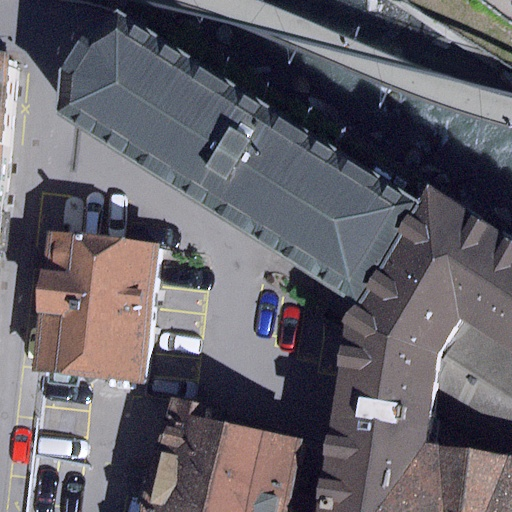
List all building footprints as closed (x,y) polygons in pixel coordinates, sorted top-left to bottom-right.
[(359,311),(425,211),(128,18),(87,39),(76,55),(64,74),(62,118),(359,311)] [(0,55),(0,146),(5,148),(15,58),(0,55)] [(359,311),(348,328),(319,511),(511,511),(511,239),(442,195),(425,211),(359,311)] [(141,385),(157,246),(52,234),(48,270),(39,269),(35,311),(41,314),(34,373),(141,385)] [(291,511),(305,440),(211,419),(214,406),(175,398),(144,505),(143,511),(291,511)] [(27,511),(38,421),(15,418),(4,511),(27,511)]
